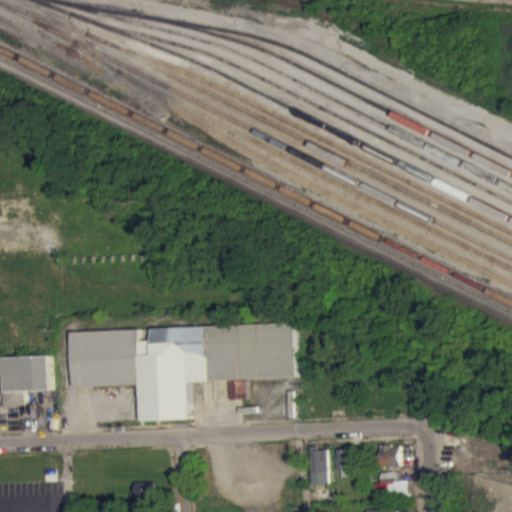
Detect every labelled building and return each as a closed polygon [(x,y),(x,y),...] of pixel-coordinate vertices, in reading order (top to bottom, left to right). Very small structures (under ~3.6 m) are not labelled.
[(77,395),(144,393),(146,429),(195,427),(193,390),(233,388),(233,407),(251,407),(250,387),(298,385),(296,331),(156,336),(157,348),(143,349),(143,337),(75,340),(77,395)] [(54,364),(6,365),(7,414),(28,413),(28,398),(55,398),(54,364)] [(403,474),(402,453),(381,453),(382,475),(403,474)] [(330,491),(330,456),(313,456),(314,491),(330,491)] [(398,489),(398,480),(377,481),(378,505),(411,504),(411,488),(398,489)] [(157,490),(138,490),(138,506),(158,505),(157,490)]
